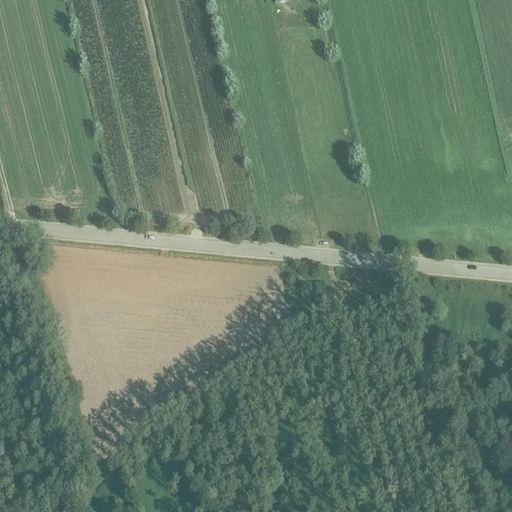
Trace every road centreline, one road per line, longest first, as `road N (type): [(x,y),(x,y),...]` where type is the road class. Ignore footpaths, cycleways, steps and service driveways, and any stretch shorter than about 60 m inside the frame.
road 1 (tertiary): [(511,278),(0,230)]
road 2 (track): [(401,267),(465,511)]
